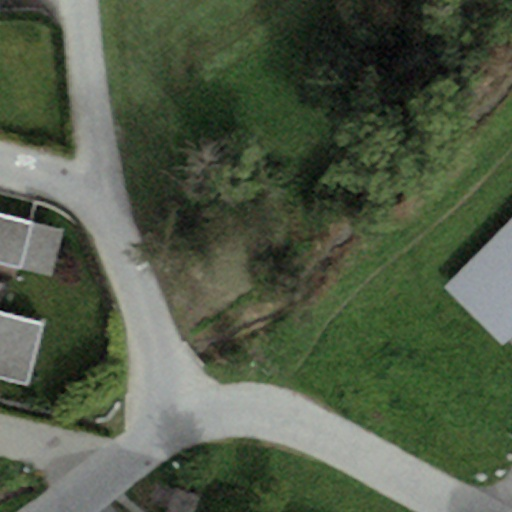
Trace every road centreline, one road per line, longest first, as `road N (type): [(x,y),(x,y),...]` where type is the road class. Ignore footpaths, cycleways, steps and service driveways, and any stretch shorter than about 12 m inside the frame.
road 1 (residential): [(146,449),(210,413),(266,414),(318,426),(468,511)]
road 2 (residential): [(146,449),(134,288),(101,187)]
road 3 (residential): [(77,0),(101,187)]
